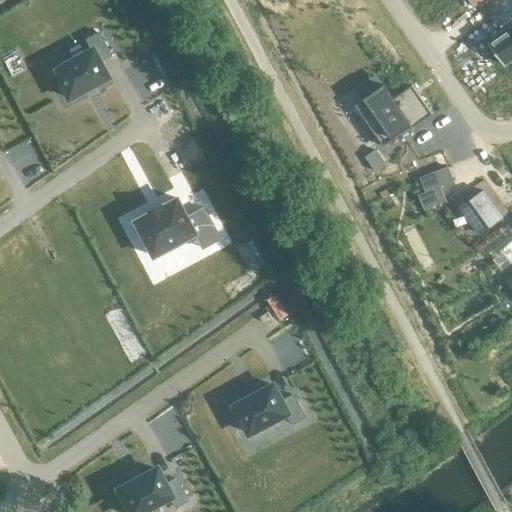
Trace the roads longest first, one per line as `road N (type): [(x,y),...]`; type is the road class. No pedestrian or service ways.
road 1 (residential): [(23,490),(230,351)]
road 2 (residential): [(511,133),(482,128),(389,0)]
road 3 (residential): [(139,131),(0,228)]
